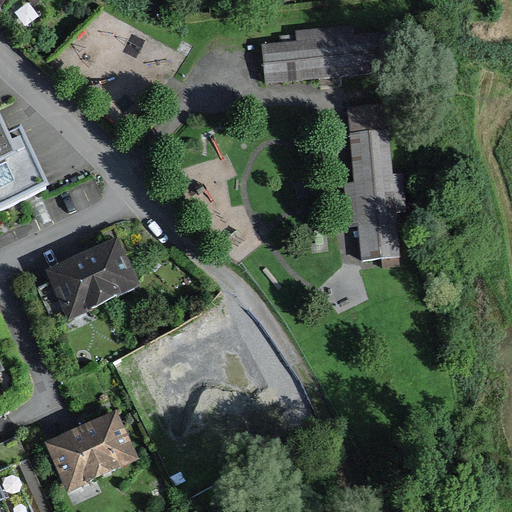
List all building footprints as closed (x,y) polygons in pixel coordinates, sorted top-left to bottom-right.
[(0,0),(0,6),(6,0),(20,0),(30,10),(39,0),(0,0)] [(398,38),(262,51),(266,85),(401,72),(398,38)] [(402,266),(389,110),(349,114),(363,269),(402,266)] [(0,216),(41,198),(16,141),(0,149),(0,148),(0,216)] [(114,246),(45,279),(68,327),(137,294),(114,246)] [(229,333),(142,370),(172,438),(201,425),(189,397),(218,384),(230,413),(258,401),(229,333)] [(139,466),(116,419),(44,454),(67,501),(139,466)]
